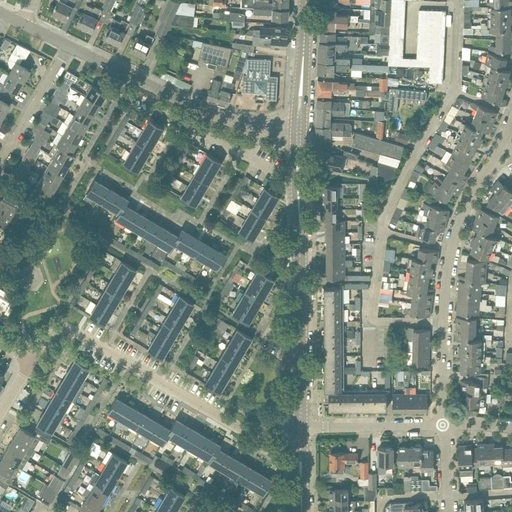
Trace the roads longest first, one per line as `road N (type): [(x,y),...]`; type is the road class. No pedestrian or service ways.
road 1 (residential): [(300,427),(237,427),(66,329),(50,332),(31,361)]
road 2 (tertiary): [(300,427),(298,128)]
road 3 (residential): [(442,425),(451,248),(501,145)]
road 4 (residential): [(130,76),(129,89),(243,155)]
road 5 (residential): [(300,427),(442,425)]
road 6 (residential): [(261,126),(130,76)]
road 7 (residential): [(0,165),(70,47)]
road 8 (tertiary): [(298,128),(305,0)]
